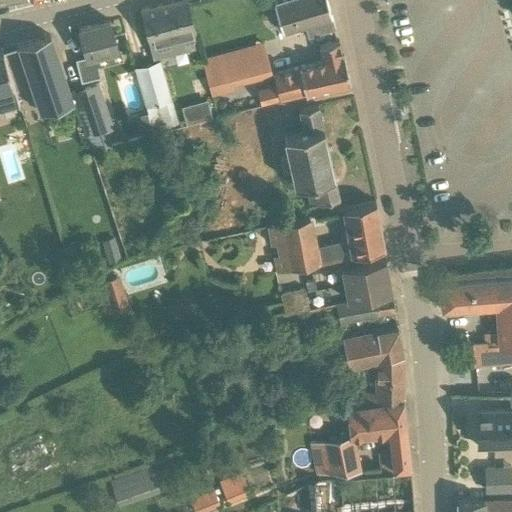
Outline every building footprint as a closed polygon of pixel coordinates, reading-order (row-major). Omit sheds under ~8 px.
[(199,49),(186,0),(177,0),(173,1),(159,5),(140,10),(153,61),(199,49)] [(334,28),(325,0),(286,0),(273,4),(283,33),(304,26),(308,36),(334,28)] [(117,51),(109,21),(78,29),(86,57),(75,59),(81,81),(100,76),(95,57),(117,51)] [(71,92),(53,36),(18,46),(41,113),(74,101),(71,92)] [(349,84),(347,74),(342,55),(340,56),(336,40),(317,45),(321,60),(297,66),(297,67),(272,73),(275,85),(258,89),(262,105),(305,94),(305,95),(329,88),(349,84)] [(232,90),(232,87),(272,75),(263,42),(203,58),(212,95),(232,90)] [(0,110),(18,105),(2,50),(0,50),(0,110)] [(134,68),(135,72),(154,131),(178,123),(160,60),(134,68)] [(114,128),(105,105),(99,83),(71,92),(74,101),(86,137),(90,149),(111,143),(107,130),(114,128)] [(302,132),(283,137),(293,185),(296,184),(298,193),(305,191),(309,204),(338,198),(318,105),(297,110),(302,132)] [(317,247),(317,245),(274,256),(277,272),(321,261),(355,253),(382,248),(374,200),(344,206),(349,231),(339,233),(341,242),(317,247)] [(273,244),(276,244),(314,235),(310,217),(269,227),(273,244)] [(341,267),(343,284),(387,276),(384,259),(364,263),(341,267)] [(124,276),(101,277),(103,310),(125,309),(124,276)] [(390,293),(387,276),(343,284),(346,300),(370,296),(390,293)] [(511,278),(439,285),(441,310),(498,305),(500,331),(485,332),(486,341),(471,342),(473,365),(511,362),(511,278)] [(304,288),(292,291),(297,312),(309,309),(304,288)] [(297,312),(292,291),(280,294),(285,315),(297,312)] [(394,311),(390,296),(336,307),(339,322),(394,311)] [(305,321),(305,324),(306,325),(308,333),(332,327),(329,316),(305,321)] [(374,390),(361,391),(361,405),(402,398),(402,350),(396,325),(376,330),(375,329),(342,336),(350,369),(374,364),(374,390)] [(511,444),(511,395),(508,396),(509,405),(474,407),(476,445),(494,445),(511,444)] [(390,450),(378,452),(380,470),(409,467),(402,400),(347,409),(350,434),(310,443),(316,473),(359,469),(354,438),(388,434),(390,450)] [(23,483),(58,466),(46,440),(10,457),(23,483)] [(110,479),(116,497),(160,482),(154,464),(110,479)] [(494,468),(487,468),(488,491),(511,490),(511,467),(494,468)] [(249,492),(241,473),(219,482),(228,502),(249,492)] [(413,511),(411,487),(410,473),(313,479),(315,511),(413,511)] [(204,511),(219,506),(212,487),(189,497),(195,511),(204,511)] [(511,511),(511,497),(485,498),(484,499),(455,499),(455,511),(511,511)]
